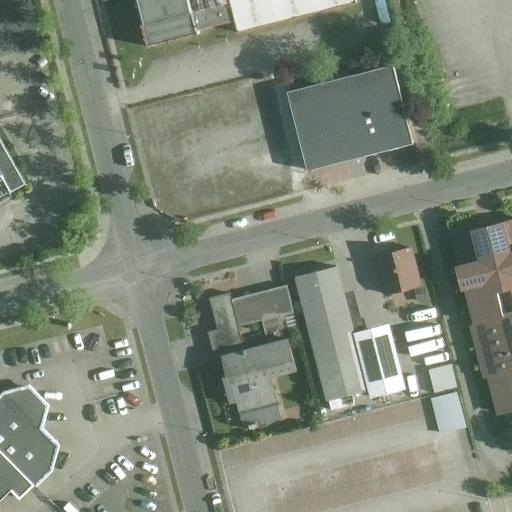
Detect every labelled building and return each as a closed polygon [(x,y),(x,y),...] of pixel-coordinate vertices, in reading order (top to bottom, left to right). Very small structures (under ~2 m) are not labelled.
[(358,0),(136,0),(150,53),(201,40),(199,35),(237,26),(241,37),(361,7),(358,0)] [(397,71),(288,99),(308,181),(418,151),(397,71)] [(0,209),(28,192),(0,146),(0,209)] [(511,216),(454,231),(502,414),(511,411),(511,216)] [(411,246),(372,256),(382,295),(421,286),(411,246)] [(347,291),(340,264),(294,277),(327,403),(369,394),(372,401),(411,390),(392,319),(369,326),(359,288),(347,291)] [(231,290),(211,294),(220,325),(213,328),(239,425),(286,413),(275,377),(301,369),(289,332),(247,343),(242,324),(298,308),(290,283),(233,297),(231,290)] [(454,365),(432,371),(438,393),(460,387),(454,365)] [(0,499),(12,487),(23,496),(55,468),(61,443),(43,426),(49,402),(31,385),(5,392),(0,397),(0,499)] [(459,392),(433,399),(442,435),(468,426),(459,392)]
